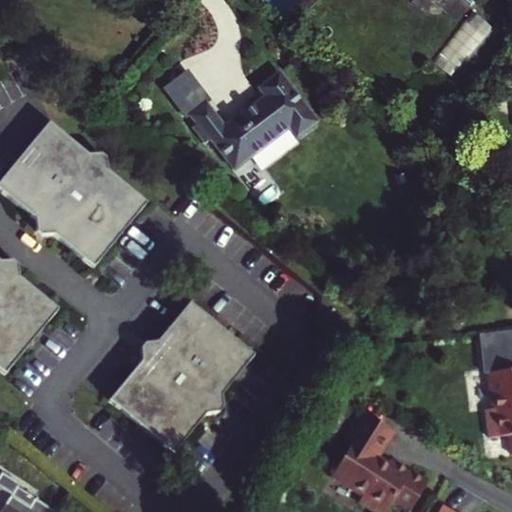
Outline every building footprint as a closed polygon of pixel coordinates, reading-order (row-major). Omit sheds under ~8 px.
[(319,122),(280,73),(260,88),(265,94),(227,125),(210,104),(194,118),(199,125),(196,128),(210,145),(214,141),(238,171),(292,129),(299,137),(319,122)] [(90,162),(88,152),(48,119),(0,178),(0,187),(36,217),(47,216),(55,223),(57,233),(96,265),(149,200),(109,168),(97,168),(90,162)] [(101,151),(88,152),(90,162),(97,168),(109,168),(107,155),(101,151)] [(47,216),(36,217),(38,229),(44,235),(57,233),(55,223),(47,216)] [(61,308),(21,276),(10,277),(3,271),(1,261),(0,259),(0,365),(10,373),(61,308)] [(15,259),(1,261),(3,271),(10,277),(21,276),(20,263),(15,259)] [(193,298),(161,337),(162,348),(155,357),(145,357),(113,397),(178,449),(210,409),(209,399),(216,391),(226,390),(256,351),(193,298)] [(144,345),(145,357),(155,357),(162,348),(161,337),(149,338),(144,345)] [(511,337),(480,341),(484,374),(488,374),(493,411),(485,412),(489,440),(509,437),(511,457),(511,337)] [(209,399),(210,409),(223,408),(228,402),(226,390),(216,391),(209,399)] [(352,444),(334,473),(365,493),(361,499),(380,511),(386,511),(396,497),(413,508),(430,481),(393,457),(390,462),(380,455),(396,430),(367,412),(348,441),(352,444)] [(0,511),(16,511),(22,502),(17,499),(16,495),(14,491),(11,489),(2,489),(0,487),(0,511)]
